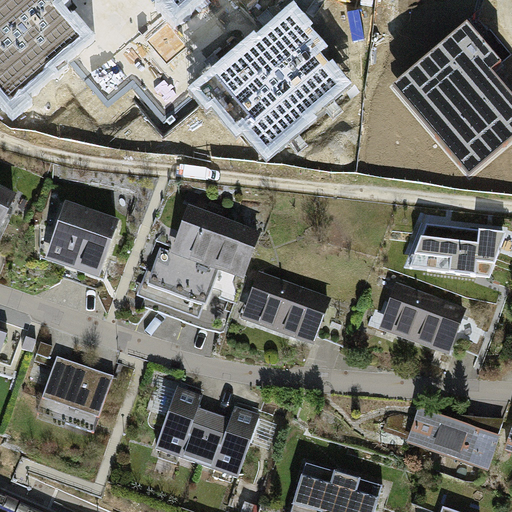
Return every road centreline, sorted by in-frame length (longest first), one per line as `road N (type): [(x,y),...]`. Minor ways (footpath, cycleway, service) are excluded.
road 1 (residential): [(0,296),(221,371),(511,390)]
road 2 (track): [(167,169),(511,207)]
road 3 (track): [(0,138),(83,160),(167,169)]
